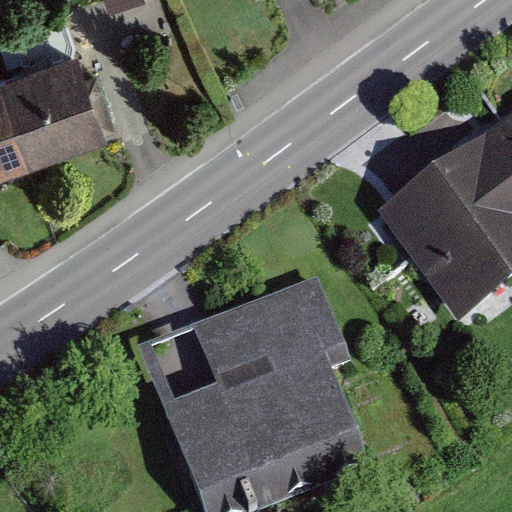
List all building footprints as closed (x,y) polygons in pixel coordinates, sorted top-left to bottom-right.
[(108,0),(112,10),(142,0),(108,0)] [(91,44),(5,71),(35,165),(121,137),(91,44)] [(5,71),(0,72),(0,175),(35,165),(5,71)] [(511,124),(381,220),(464,333),(511,297),(511,124)] [(318,287),(142,363),(205,511),(303,511),(383,478),(341,381),(356,375),(318,287)]
